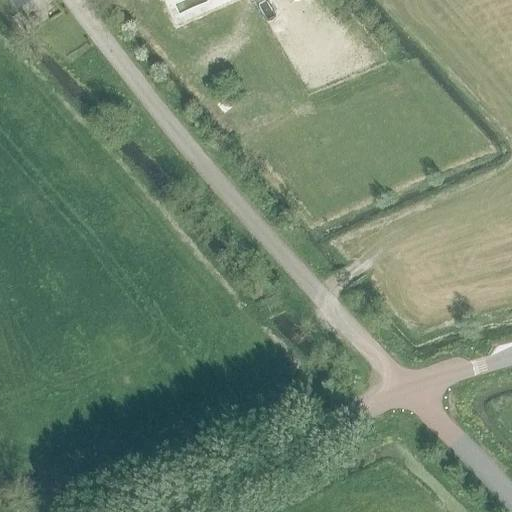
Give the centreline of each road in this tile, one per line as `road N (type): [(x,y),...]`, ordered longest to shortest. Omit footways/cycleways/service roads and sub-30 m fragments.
road 1 (unclassified): [(405,390),(173,131),(73,0)]
road 2 (unclassified): [(405,390),(140,511)]
road 3 (unclassified): [(511,499),(405,390)]
